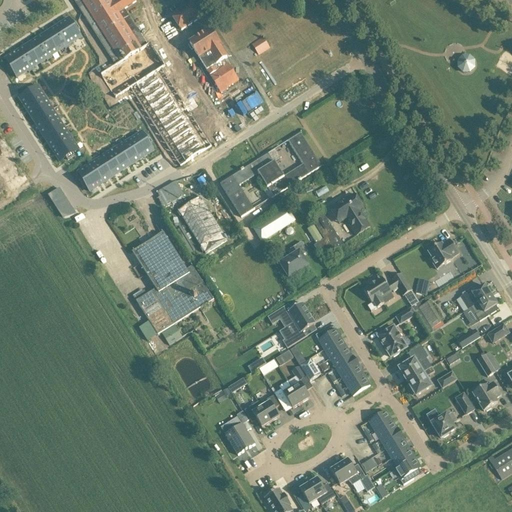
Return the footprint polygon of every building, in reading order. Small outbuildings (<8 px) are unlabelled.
[(117,0),(73,0),(116,66),(101,76),(116,99),(131,89),(158,132),(181,167),(187,163),(189,166),(207,155),(207,154),(207,155),(205,151),(211,147),(189,113),(198,107),(192,98),(183,103),(162,69),(165,67),(150,44),(147,47),(124,11),(136,3),(134,0),(117,0)] [(172,16),(181,31),(202,18),(193,3),(191,4),(188,0),(185,0),(174,7),(177,13),(172,16)] [(69,19),(55,28),(68,48),(71,46),(70,45),(81,38),(77,33),(80,31),(76,23),(73,25),(69,19)] [(55,28),(46,34),(58,52),(64,48),(65,50),(68,48),(55,28)] [(190,45),(189,47),(191,51),(192,52),(194,51),(212,78),(215,85),(221,94),(228,90),(227,88),(238,81),(225,60),(227,59),(220,47),(211,32),(190,45)] [(46,34),(37,39),(50,60),(53,58),(52,56),(58,52),(46,34)] [(37,39),(28,45),(40,64),(46,60),(47,62),(50,60),(37,39)] [(258,52),(270,46),(266,39),(254,46),(258,52)] [(28,45),(19,51),(32,71),(35,69),(34,68),(40,64),(28,45)] [(19,51),(5,60),(9,66),(6,68),(11,75),(13,73),(17,79),(28,72),(29,73),(32,71),(19,51)] [(457,65),(468,76),(480,65),(470,53),(457,65)] [(25,96),(19,99),(28,113),(48,100),(47,97),(45,98),(38,87),(32,91),(31,88),(24,93),(25,96)] [(103,98),(96,88),(90,92),(96,102),(103,98)] [(48,100),(28,113),(34,122),(53,110),(49,104),(50,103),(48,100)] [(53,110),(34,122),(40,131),(60,118),(58,115),(57,116),(53,110)] [(60,118),(40,131),(45,140),(65,128),(61,122),(62,121),(60,118)] [(65,128),(45,140),(51,149),(72,136),(70,133),(69,134),(65,128)] [(130,138),(127,140),(140,161),(154,152),(150,146),(153,144),(148,137),(146,139),(142,133),(131,140),(130,138)] [(275,164),(258,175),(268,189),(274,198),(322,168),(301,134),(287,143),(288,143),(303,166),(284,178),(275,164)] [(72,136),(51,149),(60,163),(66,159),(68,162),(75,158),(74,155),(80,152),(73,140),(74,139),(72,136)] [(125,143),(119,147),(131,167),(140,161),(127,140),(124,142),(125,143)] [(112,150),(109,152),(122,173),(131,167),(119,147),(113,151),(112,150)] [(107,155),(101,159),(113,178),(122,173),(109,152),(106,154),(107,155)] [(239,187),(258,175),(275,164),(275,163),(274,164),(269,155),(271,154),(270,153),(244,170),(243,170),(241,171),(241,172),(220,185),(241,218),(254,211),(239,187)] [(94,162),(91,164),(104,184),(113,178),(101,159),(95,163),(94,162)] [(89,167),(78,174),(81,180),(79,181),(83,188),(86,187),(90,193),(104,184),(91,164),(88,165),(89,167)] [(60,189),(49,196),(55,206),(66,199),(60,189)] [(346,220),(357,237),(370,228),(359,211),(363,209),(355,195),(346,201),(345,200),(330,209),(339,224),(346,220)] [(201,197),(190,204),(195,212),(205,205),(201,197)] [(190,204),(179,211),(184,218),(195,212),(190,204)] [(413,204),(398,212),(403,222),(419,214),(413,204)] [(205,205),(195,212),(199,218),(210,212),(205,205)] [(286,207),(252,228),(261,243),(295,222),(286,207)] [(195,212),(184,218),(188,225),(199,218),(195,212)] [(210,212),(199,218),(203,225),(214,219),(210,212)] [(199,218),(188,225),(193,232),(203,225),(199,218)] [(214,219),(203,225),(208,232),(218,226),(214,219)] [(203,225),(193,232),(197,239),(208,232),(203,225)] [(218,226),(208,232),(212,239),(223,232),(218,226)] [(208,232),(197,239),(202,246),(212,239),(208,232)] [(223,232),(212,239),(217,246),(227,240),(223,232)] [(139,249),(133,253),(156,290),(136,302),(158,336),(214,301),(192,267),(192,268),(193,271),(188,274),(163,234),(148,244),(149,249),(143,253),(139,249)] [(212,239),(202,246),(206,253),(217,246),(212,239)] [(431,260),(437,271),(452,261),(451,260),(459,255),(450,241),(442,246),(442,245),(428,253),(432,259),(431,260)] [(281,264),(280,265),(289,279),(297,274),(300,272),(302,271),(308,267),(302,257),(308,253),(302,243),(290,250),(294,256),(281,264)] [(371,287),(364,292),(367,297),(372,304),(368,307),(371,313),(377,309),(384,305),(381,300),(391,294),(391,293),(393,292),(394,293),(398,290),(403,297),(412,292),(401,275),(392,281),(394,282),(387,287),(382,280),(375,284),(371,286),(371,287)] [(427,296),(430,281),(418,279),(416,293),(427,296)] [(463,297),(457,301),(464,313),(471,309),(491,296),(485,287),(473,294),(471,291),(472,290),(472,289),(462,295),(463,297)] [(471,309),(480,323),(489,317),(489,316),(488,317),(485,313),(497,306),(491,296),(471,309)] [(419,303),(412,308),(429,335),(434,333),(434,332),(432,330),(443,323),(430,303),(427,304),(422,308),(419,303)] [(289,305),(268,318),(272,326),(280,321),(286,318),(291,326),(309,315),(302,304),(292,311),(289,305)] [(412,308),(395,319),(400,326),(417,316),(412,308)] [(285,330),(279,333),(280,334),(292,326),(297,334),(285,341),(283,342),(287,350),(317,332),(314,326),(316,325),(309,315),(291,326),(285,330)] [(488,336),(493,345),(509,335),(504,326),(488,336)] [(407,349),(394,328),(378,337),(391,358),(393,357),(394,358),(399,355),(399,354),(407,349)] [(316,337),(325,351),(342,340),(336,331),(327,336),(324,331),(316,337)] [(458,342),(463,350),(472,344),(467,336),(458,342)] [(342,340),(325,351),(330,360),(347,350),(342,340)] [(404,377),(408,383),(423,374),(419,367),(422,365),(421,363),(429,358),(421,346),(407,355),(411,362),(399,370),(401,372),(399,372),(403,378),(404,377)] [(298,347),(276,360),(281,367),(295,359),(299,366),(307,361),(298,347)] [(330,360),(336,369),(353,358),(347,350),(330,360)] [(450,365),(460,361),(457,355),(448,360),(450,365)] [(477,361),(488,378),(496,373),(485,356),(477,361)] [(353,358),(336,369),(342,379),(359,368),(360,368),(359,368),(354,359),(353,358)] [(311,360),(300,367),(310,382),(321,376),(311,360)] [(260,369),(264,376),(280,368),(276,361),(260,369)] [(254,365),(249,368),(252,374),(258,370),(254,365)] [(296,378),(299,383),(300,382),(306,378),(299,367),(292,372),(296,378)] [(359,368),(342,379),(347,388),(364,377),(359,368)] [(408,383),(412,390),(410,390),(414,396),(415,395),(416,397),(431,388),(427,381),(429,380),(428,377),(435,373),(432,368),(423,374),(408,383)] [(438,382),(443,390),(458,381),(453,373),(438,382)] [(347,388),(353,397),(370,387),(364,377),(347,388)] [(296,378),(288,383),(302,405),(310,399),(300,382),(299,383),(296,378)] [(288,383),(279,388),(281,390),(283,395),(288,402),(293,410),(302,405),(288,383)] [(236,384),(228,389),(232,395),(240,390),(236,384)] [(484,412),(485,412),(487,412),(491,410),(491,408),(498,404),(496,400),(501,397),(494,385),(488,388),(487,386),(473,394),(484,412)] [(274,389),(272,390),(274,394),(281,406),(288,402),(283,395),(281,390),(276,393),(274,389)] [(223,393),(216,398),(220,404),(227,400),(223,393)] [(456,400),(466,416),(474,411),(464,395),(456,400)] [(271,424),(280,418),(274,410),(279,407),(273,397),(260,405),(271,424)] [(262,429),(271,424),(260,405),(259,403),(245,411),(252,424),(257,421),(262,429)] [(386,412),(369,423),(375,432),(392,422),(386,412)] [(243,426),(226,436),(238,457),(255,446),(247,433),(251,430),(247,423),(248,422),(243,413),(237,417),(243,426)] [(432,425),(441,439),(442,438),(444,439),(449,436),(449,434),(455,430),(452,425),(457,422),(452,415),(447,418),(446,416),(432,425)] [(392,422),(375,432),(381,441),(397,431),(392,422)] [(397,431),(381,441),(386,451),(387,451),(404,441),(404,440),(398,431),(398,430),(397,431)] [(404,441),(387,451),(392,460),(409,449),(404,441)] [(409,449),(392,460),(397,469),(415,458),(409,449)] [(511,450),(495,461),(491,463),(501,480),(502,481),(511,475),(511,450)] [(397,469),(394,471),(404,486),(414,480),(411,475),(419,470),(421,469),(415,458),(397,469)] [(348,461),(339,466),(349,481),(348,482),(352,487),(360,482),(367,494),(375,489),(367,477),(366,478),(358,466),(353,469),(348,461)] [(339,466),(331,471),(340,487),(348,482),(349,481),(339,466)] [(317,479),(309,485),(318,500),(322,506),(335,498),(332,492),(328,485),(323,488),(317,479)] [(309,485),(300,490),(310,506),(318,500),(314,493),(309,485)] [(382,486),(376,489),(383,499),(388,496),(382,486)] [(272,511),(292,511),(289,507),(291,506),(284,495),(282,496),(279,490),(265,499),(272,511)] [(354,511),(349,502),(343,506),(347,511),(354,511)]
